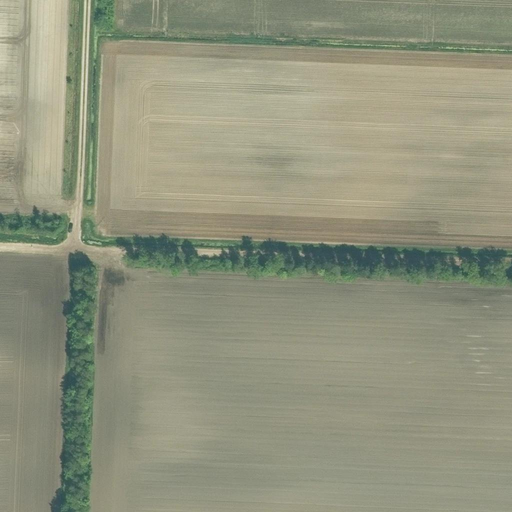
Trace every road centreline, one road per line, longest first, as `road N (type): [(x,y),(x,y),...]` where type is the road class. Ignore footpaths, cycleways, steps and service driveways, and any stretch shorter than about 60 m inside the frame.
road 1 (track): [(75,249),(511,266)]
road 2 (track): [(85,0),(75,249)]
